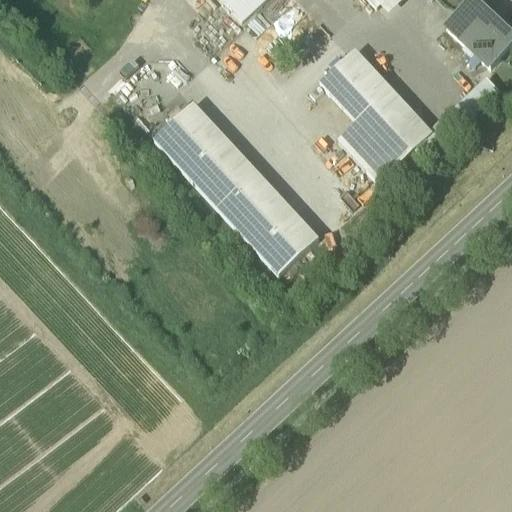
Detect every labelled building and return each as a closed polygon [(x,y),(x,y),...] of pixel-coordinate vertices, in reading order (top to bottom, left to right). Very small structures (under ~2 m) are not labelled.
[(212,0),(240,29),(271,0),(212,0)] [(363,0),(376,14),(391,0),(363,0)] [(381,0),(374,7),(388,21),(410,0),(381,0)] [(446,34),(490,74),(511,50),(511,46),(470,7),(446,34)] [(397,174),(415,157),(426,147),(425,146),(349,63),(319,90),(355,130),(397,174)] [(488,88),(425,146),(426,147),(415,157),(426,168),(500,101),(500,100),(488,88)] [(153,147),(279,283),(318,247),(193,111),(153,147)] [(378,191),(397,174),(355,130),(337,146),(378,191)]
